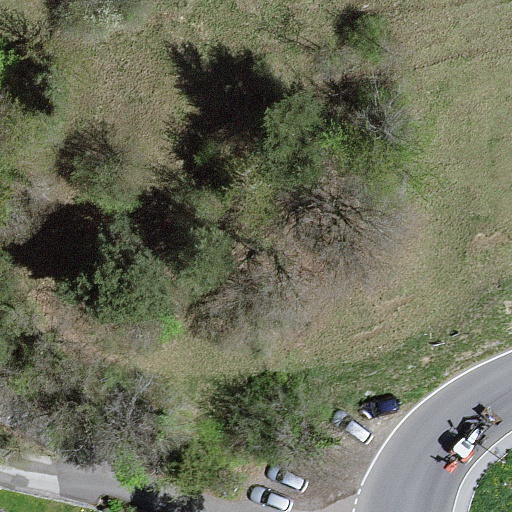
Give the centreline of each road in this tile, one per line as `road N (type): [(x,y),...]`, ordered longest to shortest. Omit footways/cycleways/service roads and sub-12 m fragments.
road 1 (track): [(0,394),(174,503),(206,511)]
road 2 (tertiary): [(399,511),(414,469),(440,438),(511,389)]
